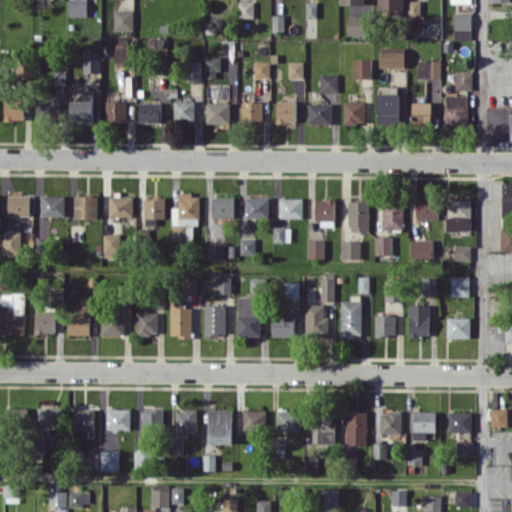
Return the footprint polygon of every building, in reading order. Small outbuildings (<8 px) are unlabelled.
[(68,0),(69,16),(87,16),(87,0),(68,0)] [(239,0),(238,17),(254,18),(254,1),(239,0)] [(404,0),(377,0),(377,12),(405,11),(404,0)] [(420,0),(408,0),(408,15),(421,15),(420,0)] [(317,1),(307,1),(306,17),(317,17),(317,1)] [(134,9),(114,9),(114,30),(134,30),(134,9)] [(272,31),(284,31),(284,14),(272,14),(272,31)] [(348,35),(371,34),(370,15),(348,16),(348,35)] [(133,44),(116,43),(115,65),(132,66),(133,44)] [(100,72),(100,50),(83,51),(83,72),(100,72)] [(405,51),(380,52),(380,68),(405,67),(405,51)] [(205,78),(219,78),(220,56),(206,56),(205,78)] [(354,59),(355,78),(371,78),(371,58),(354,59)] [(441,60),(418,59),(418,77),(441,78),(441,60)] [(255,77),(270,77),(270,61),(255,60),(255,77)] [(201,79),(202,61),(187,61),(187,78),(201,79)] [(304,61),(289,61),(289,78),(304,77),(304,61)] [(54,84),(66,84),(66,69),(54,69),(54,84)] [(472,71),(456,71),(456,89),(472,89),(472,71)] [(320,91),(338,91),(339,74),(321,73),(320,91)] [(93,122),(94,90),(83,90),(83,100),(72,100),(71,122),(93,122)] [(444,95),(445,125),(468,124),(468,95),(444,95)] [(59,97),(35,98),(36,120),(60,119),(59,97)] [(24,99),(4,98),(4,120),(23,120),(24,99)] [(194,121),(195,100),(174,99),(174,121),(194,121)] [(106,121),(127,121),(127,100),(105,100),(106,121)] [(296,100),(276,100),(276,123),(296,123),(296,100)] [(263,101),(242,102),(242,121),(263,120),(263,101)] [(344,125),(365,124),(365,101),(344,101),(344,125)] [(433,102),(413,101),(412,125),(432,125),(433,102)] [(160,122),(161,102),(140,102),(139,121),(160,122)] [(230,103),(207,102),(206,123),(230,123),(230,103)] [(332,103),(308,103),(309,124),(332,123),(332,103)] [(511,212),(511,181),(502,181),(502,215),(511,215),(511,212)] [(199,224),(199,193),(179,193),(179,207),(172,206),(171,239),(186,240),(186,224),(199,224)] [(8,215),(29,215),(30,195),(8,194),(8,215)] [(109,195),(109,217),(133,216),(132,194),(109,195)] [(64,216),(64,195),(41,195),(41,216),(64,216)] [(98,195),(75,195),(75,217),(98,218),(98,195)] [(234,197),(212,196),(212,217),(234,217),(234,197)] [(165,197),(144,198),(145,225),(156,225),(156,218),(165,218),(165,197)] [(269,197),(245,197),(245,217),(269,217),(269,197)] [(280,217),(303,217),(303,197),(279,198),(280,217)] [(416,218),(439,218),(439,199),(417,198),(416,218)] [(471,199),(448,198),(448,230),(471,230),(471,199)] [(316,225),(335,226),(335,199),(317,199),(316,225)] [(370,199),(349,199),(349,230),(369,230),(370,199)] [(404,200),(383,199),(382,228),(403,229),(404,200)] [(291,226),(274,226),(273,241),(291,242),(291,226)] [(501,251),(511,250),(511,227),(501,228),(501,251)] [(2,231),(3,254),(23,254),(22,231),(2,231)] [(118,233),(103,233),(103,256),(118,256),(118,233)] [(392,235),(375,236),(376,254),(392,254),(392,235)] [(255,238),(240,238),(240,254),(255,254),(255,238)] [(324,240),(308,239),(307,258),(324,258),(324,240)] [(411,240),(411,258),(434,258),(434,239),(411,240)] [(360,240),(342,240),(342,258),(361,257),(360,240)] [(224,242),(207,242),(207,258),(225,258),(224,242)] [(471,246),(455,245),(455,259),(470,260),(471,246)] [(359,292),(369,292),(369,276),(359,275),(359,292)] [(197,293),(197,276),(184,276),(185,293),(197,293)] [(217,292),(231,292),(231,276),(217,276),(217,292)] [(469,296),(469,276),(451,276),(451,295),(469,296)] [(320,300),(334,301),(335,278),(321,277),(320,300)] [(437,277),(422,277),(421,293),(437,293),(437,277)] [(386,301),(403,301),(403,279),(385,279),(386,301)] [(300,281),(285,281),(285,297),(299,297),(300,281)] [(1,293),(1,305),(0,304),(0,333),(24,333),(24,292),(1,293)] [(261,335),(260,315),(256,315),(256,296),(237,296),(238,336),(261,335)] [(90,298),(81,298),(80,314),(68,314),(67,334),(90,334),(90,298)] [(170,336),(191,336),(192,307),(184,307),(184,299),(171,299),(170,336)] [(362,300),(341,300),(341,336),(362,336),(362,300)] [(324,303),(305,303),(306,336),(329,336),(329,316),(324,316),(324,303)] [(204,335),(225,335),(226,305),(205,304),(204,335)] [(409,336),(429,336),(429,304),(410,304),(409,336)] [(55,333),(54,311),(35,311),(35,333),(55,333)] [(158,312),(137,311),(136,334),(157,334),(158,312)] [(101,334),(124,335),(125,313),(101,313),(101,334)] [(272,336),(295,336),(294,315),(272,316),(272,336)] [(375,335),(396,336),(396,315),(375,315),(375,335)] [(470,337),(470,317),(447,317),(447,337),(470,337)] [(28,407),(6,406),(5,422),(28,423),(28,407)] [(38,427),(62,428),(62,407),(39,407),(38,427)] [(508,407),(491,408),(492,426),(508,425),(508,407)] [(74,408),(74,435),(94,434),(94,408),(74,408)] [(106,429),(130,429),(130,408),(107,408),(106,429)] [(162,409),(142,409),(142,428),(163,428),(162,409)] [(176,431),(197,432),(197,409),(176,409),(176,431)] [(233,444),(233,409),(209,409),(209,443),(233,444)] [(266,410),(243,409),(243,428),(266,428),(266,410)] [(277,430),(300,430),(301,410),(277,409),(277,430)] [(346,444),(367,444),(367,410),(346,410),(346,444)] [(380,433),(401,433),(401,411),(380,411),(380,433)] [(436,411),(413,411),(413,439),(426,440),(426,431),(436,431),(436,411)] [(449,431),(472,431),(471,411),(448,412),(449,431)] [(334,442),(334,416),(313,416),(313,443),(334,442)] [(168,453),(182,453),(183,437),(168,437),(168,453)] [(457,454),(473,454),(472,440),(457,440),(457,454)] [(373,458),(386,458),(386,442),(373,442),(373,458)] [(407,464),(422,464),(422,448),(407,448),(407,464)] [(119,450),(100,450),(101,470),(119,469),(119,450)] [(151,450),(135,450),(134,467),(151,467),(151,450)] [(98,469),(97,452),(86,453),(87,469),(98,469)] [(304,472),(317,472),(318,457),(304,457),(304,472)] [(4,484),(4,502),(19,501),(18,484),(4,484)] [(171,503),(183,503),(184,487),(172,487),(171,503)] [(151,506),(169,507),(169,489),(151,489),(151,506)] [(338,505),(338,489),(323,489),(324,505),(338,505)] [(407,489),(392,489),(392,505),(407,505),(407,489)] [(67,506),(66,490),(49,491),(49,506),(67,506)] [(69,505),(89,505),(89,491),(69,491),(69,505)] [(471,491),(455,491),(455,506),(471,506),(471,491)] [(441,495),(426,495),(426,510),(441,510),(441,495)] [(236,511),(237,498),(224,497),(223,511),(236,511)] [(256,511),(270,511),(271,499),(256,499),(256,511)]
